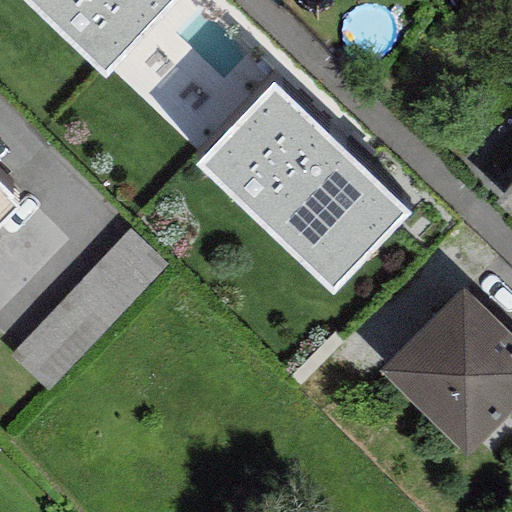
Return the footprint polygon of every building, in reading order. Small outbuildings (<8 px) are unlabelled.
[(168,0),(27,0),(101,70),(168,0)] [(332,287),(411,204),(272,73),(194,155),(332,287)] [(0,221),(19,203),(0,184),(0,221)] [(129,229),(9,356),(47,391),(166,264),(129,229)] [(511,336),(460,287),(378,371),(467,457),(511,410),(511,336)]
